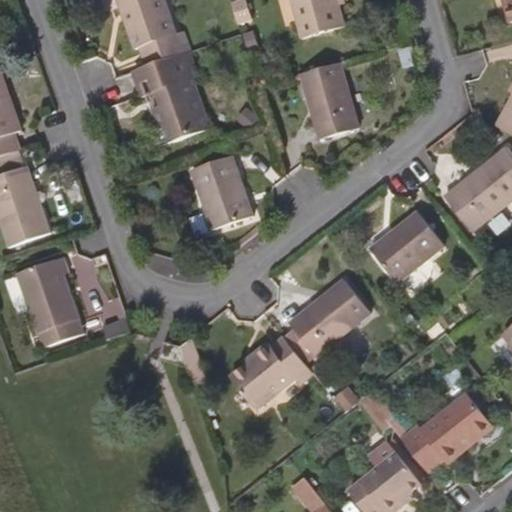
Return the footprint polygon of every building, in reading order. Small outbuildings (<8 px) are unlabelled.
[(150,68),(193,53),(188,39),(179,41),(167,0),(122,0),(138,53),(144,52),(150,68)] [(242,0),(233,3),(235,9),(249,5),(247,0),(242,0)] [(293,0),(305,41),(347,29),(341,9),(338,0),(293,0)] [(347,6),(345,0),(338,0),(341,9),(347,6)] [(235,9),(240,25),(254,20),(249,5),(235,9)] [(193,53),(150,68),(136,73),(145,98),(159,93),(165,108),(155,111),(162,132),(152,136),(157,151),(198,136),(196,129),(211,123),(196,81),(201,80),(193,53)] [(344,64),(306,74),(324,140),(362,129),(344,64)] [(0,160),(21,153),(16,137),(23,134),(3,75),(0,76),(0,160)] [(511,105),(499,129),(511,136),(511,105)] [(214,131),(211,123),(196,129),(198,136),(214,131)] [(449,199),(474,232),(511,201),(511,152),(509,149),(449,199)] [(21,153),(0,160),(0,171),(25,164),(21,153)] [(218,232),(259,218),(238,158),(197,172),(218,232)] [(0,215),(11,247),(51,233),(29,170),(0,179),(0,215)] [(399,285),(446,248),(420,214),(374,253),(399,285)] [(45,350),(85,337),(65,278),(70,276),(65,262),(20,277),(45,350)] [(294,326),(294,329),(310,348),(317,356),(318,357),(372,314),(347,284),(294,326)] [(104,326),(109,338),(131,331),(127,318),(104,326)] [(285,337),(301,357),(310,348),(294,329),(285,337)] [(194,337),(182,346),(189,367),(201,362),(194,337)] [(314,374),(307,364),(301,357),(285,337),(273,347),(269,344),(256,355),(256,359),(232,379),(256,410),(296,379),(300,385),(314,374)] [(182,346),(166,342),(162,361),(189,367),(182,346)] [(301,357),(307,364),(317,356),(310,348),(301,357)] [(189,367),(195,385),(207,381),(201,362),(189,367)] [(404,442),(430,475),(446,462),(450,466),(474,446),(470,441),(492,424),(470,396),(425,432),(421,428),(404,442)] [(497,429),(492,424),(470,441),(474,446),(497,429)] [(395,511),(402,508),(398,504),(409,496),(423,484),(400,455),(391,444),(371,458),(381,470),(352,493),(366,511),(395,511)] [(331,511),(306,479),(293,489),(311,511),(331,511)] [(412,500),(409,496),(398,504),(402,508),(412,500)]
